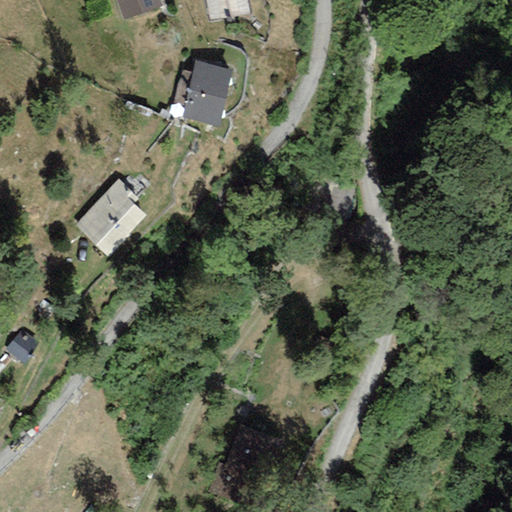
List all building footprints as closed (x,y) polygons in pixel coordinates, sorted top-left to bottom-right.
[(161,7),(158,0),(115,0),(123,21),(161,7)] [(246,0),(205,0),(209,22),(249,14),(246,0)] [(217,128),(230,70),(194,63),(182,120),(217,128)] [(109,258),(145,217),(134,207),(139,201),(115,181),(74,227),(109,258)] [(39,345),(19,330),(5,350),(24,364),(39,345)] [(281,441),(240,427),(225,467),(217,464),(207,493),(256,511),(281,441)]
